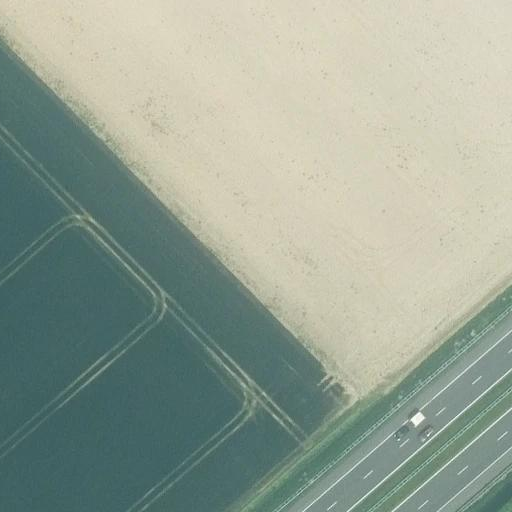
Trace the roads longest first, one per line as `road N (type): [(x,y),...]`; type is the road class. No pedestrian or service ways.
road 1 (motorway): [(511,349),(324,511)]
road 2 (motorway): [(415,511),(511,427)]
